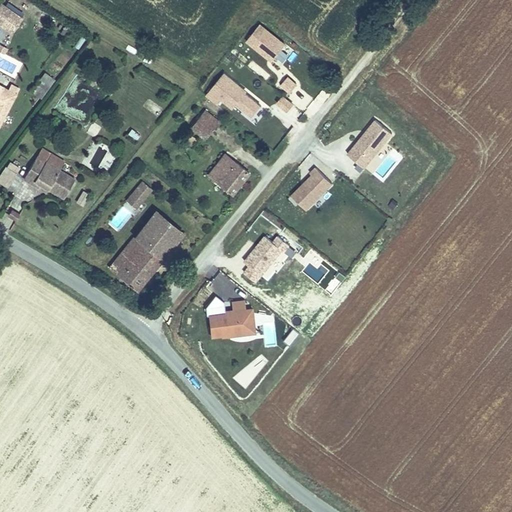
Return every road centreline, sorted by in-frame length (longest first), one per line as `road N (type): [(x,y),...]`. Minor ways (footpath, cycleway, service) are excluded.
road 1 (tertiary): [(162,348),(264,460),(327,511)]
road 2 (tertiary): [(162,348),(99,295),(0,237)]
